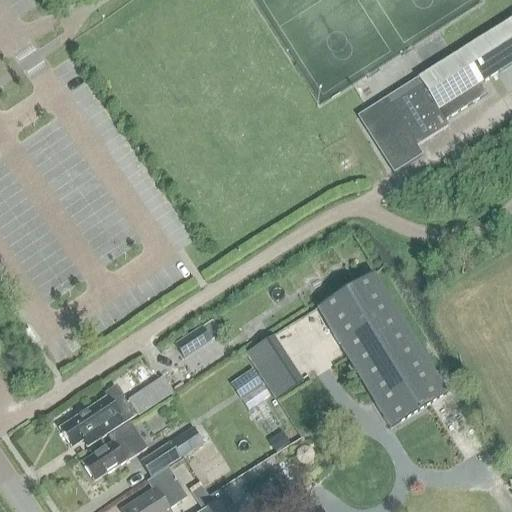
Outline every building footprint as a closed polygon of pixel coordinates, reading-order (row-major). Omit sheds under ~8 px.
[(389,106),(373,116),(383,133),(384,132),(384,131),(387,129),(394,141),(391,143),(390,142),(377,150),(393,176),(422,158),(416,149),(448,128),(444,122),(487,95),(481,86),(511,66),(511,22),(428,76),(417,82),(420,87),(390,106),(389,106)] [(370,274),(314,309),(348,363),(388,428),(443,394),(370,274)] [(210,344),(201,331),(174,348),(183,361),(210,344)] [(272,339),(245,355),(273,401),(301,385),(272,339)] [(250,372),(236,381),(248,397),(261,388),(250,372)] [(148,389),(127,403),(137,418),(158,404),(148,389)] [(86,449),(114,431),(115,432),(133,420),(114,390),(104,396),(107,402),(99,407),(98,406),(85,414),(69,424),(70,425),(59,432),(70,449),(81,441),(86,449)] [(107,439),(111,445),(94,456),(95,458),(81,466),(92,483),(105,474),(106,476),(145,451),(128,425),(107,439)] [(281,434),(267,443),(274,454),(288,444),(281,434)] [(169,444),(139,464),(149,480),(180,460),(169,444)] [(298,466),(306,468),(312,465),(312,458),(309,452),(302,451),(296,455),(295,460),(298,466)] [(167,511),(185,499),(167,470),(146,484),(152,493),(122,511),(167,511)] [(193,493),(203,508),(213,502),(203,487),(193,493)] [(231,511),(224,499),(203,511),(231,511)]
